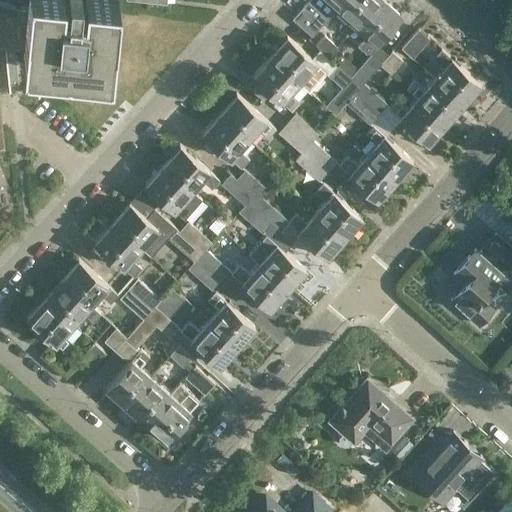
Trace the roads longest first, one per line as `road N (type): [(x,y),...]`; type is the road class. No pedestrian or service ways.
road 1 (residential): [(0,283),(252,0)]
road 2 (residential): [(173,497),(356,291)]
road 3 (residential): [(356,291),(511,115)]
road 4 (residential): [(173,497),(0,345)]
road 5 (residential): [(511,426),(356,291)]
